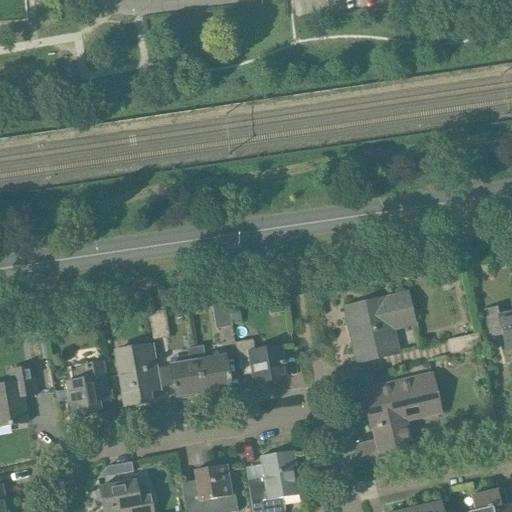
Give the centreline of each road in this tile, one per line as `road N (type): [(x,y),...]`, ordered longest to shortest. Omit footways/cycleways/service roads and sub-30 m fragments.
road 1 (tertiary): [(0,272),(511,196)]
road 2 (residential): [(60,511),(89,452),(298,412),(321,416),(330,429),(347,493)]
road 3 (residential): [(347,493),(511,453)]
